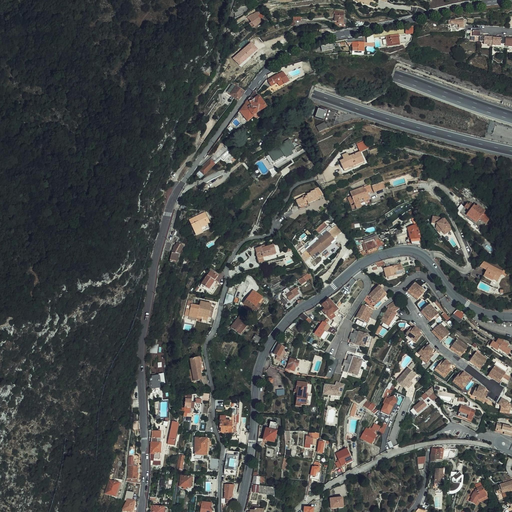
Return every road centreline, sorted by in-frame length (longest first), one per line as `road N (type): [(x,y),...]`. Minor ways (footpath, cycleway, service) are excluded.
road 1 (tertiary): [(501,0),(285,52),(178,188),(158,246),(140,350),(140,511)]
road 2 (secondary): [(511,315),(466,305),(415,251),(394,250),(355,268),(289,317),(264,350),(239,511)]
road 3 (motorway): [(122,0),(345,104),(511,151)]
road 4 (motorway): [(511,116),(226,0)]
